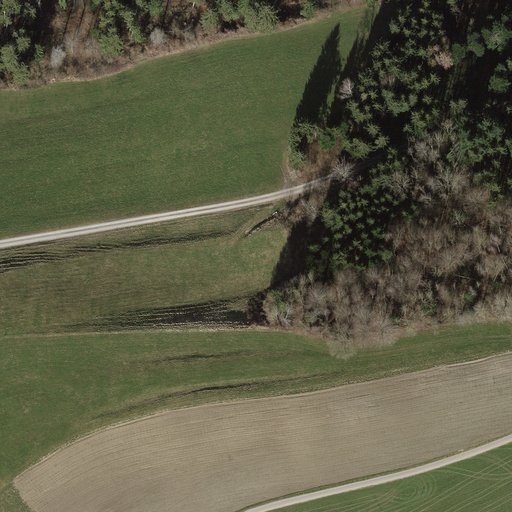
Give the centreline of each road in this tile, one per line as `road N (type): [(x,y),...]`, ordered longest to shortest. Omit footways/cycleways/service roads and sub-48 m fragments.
road 1 (track): [(511,98),(293,192),(0,244)]
road 2 (track): [(254,511),(511,437)]
